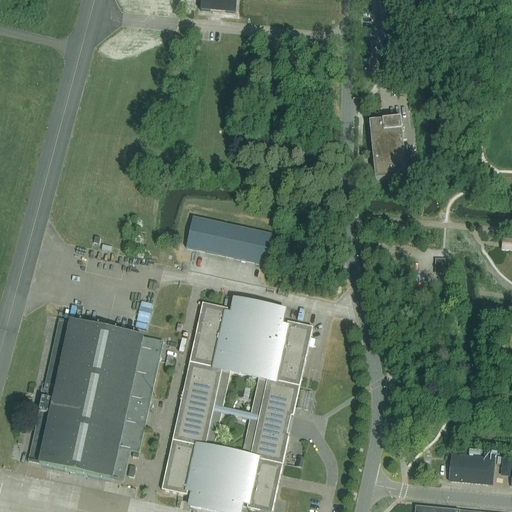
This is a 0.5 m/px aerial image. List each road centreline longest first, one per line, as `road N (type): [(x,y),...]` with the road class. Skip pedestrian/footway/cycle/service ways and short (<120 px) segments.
road 1 (unclassified): [(368,484),(379,393),(346,222),(350,0)]
road 2 (unknown): [(159,511),(167,398),(189,304),(209,285),(244,281),(362,308)]
road 3 (unclassified): [(511,502),(368,484)]
